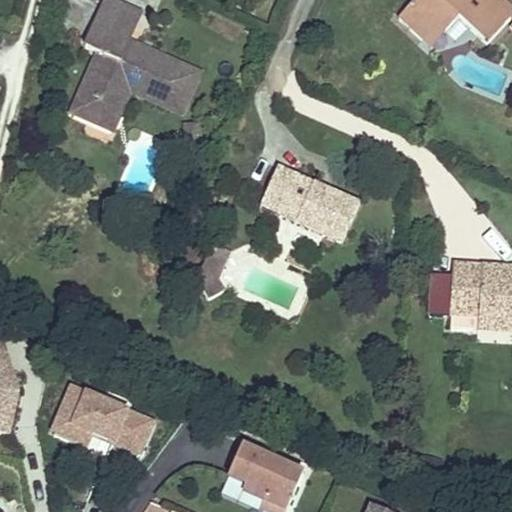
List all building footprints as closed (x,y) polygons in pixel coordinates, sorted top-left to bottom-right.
[(140,16),(106,0),(99,15),(133,30),(140,16)] [(416,0),(397,21),(420,43),(436,25),(445,34),(459,20),(486,46),(511,20),(496,7),(502,1),(501,0),(416,0)] [(511,18),(511,10),(502,1),(496,7),(511,20),(511,18)] [(133,30),(99,15),(84,50),(100,57),(72,114),(103,128),(110,110),(120,114),(129,93),(180,115),(199,75),(136,48),(132,57),(124,54),(127,44),(133,30)] [(436,25),(420,43),(429,51),(445,34),(436,25)] [(136,48),(127,44),(124,54),(132,57),(136,48)] [(110,110),(103,128),(112,132),(120,114),(110,110)] [(188,127),(187,147),(199,147),(200,127),(188,127)] [(359,205),(277,169),(264,201),(283,210),(279,219),(341,247),(359,205)] [(283,210),(264,201),(259,210),(279,219),(283,210)] [(216,281),(229,254),(211,246),(195,282),(200,290),(216,281)] [(451,267),(448,309),(477,312),(476,322),(476,325),(511,327),(511,285),(505,284),(505,279),(481,277),(481,269),(451,267)] [(511,285),(511,271),(481,269),(481,277),(505,279),(505,284),(511,285)] [(207,302),(223,293),(216,281),(200,290),(207,302)] [(429,317),(446,317),(447,297),(430,296),(429,317)] [(476,322),(477,312),(448,309),(448,319),(476,322)] [(511,337),(511,327),(476,325),(476,335),(511,337)] [(20,395),(6,345),(0,346),(0,435),(9,438),(20,395)] [(140,456),(152,428),(72,393),(54,434),(85,447),(90,435),(140,456)] [(85,447),(54,434),(52,438),(87,454),(93,440),(138,461),(140,456),(90,435),(85,447)] [(287,511),(302,479),(240,452),(227,482),(244,490),(241,497),(262,506),(259,511),(287,511)]
